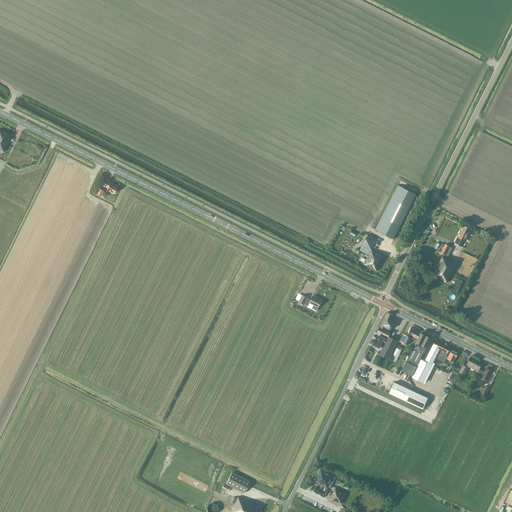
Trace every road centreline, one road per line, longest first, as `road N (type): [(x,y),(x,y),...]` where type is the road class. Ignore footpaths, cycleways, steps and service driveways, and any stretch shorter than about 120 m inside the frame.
road 1 (secondary): [(385,305),(0,112)]
road 2 (track): [(356,0),(484,67),(424,190),(395,177),(363,230),(339,221),(325,243)]
road 3 (unclassified): [(385,305),(511,41)]
road 4 (unclassified): [(283,511),(385,305)]
road 5 (track): [(433,196),(499,238),(463,313)]
road 6 (secondary): [(511,368),(385,305)]
